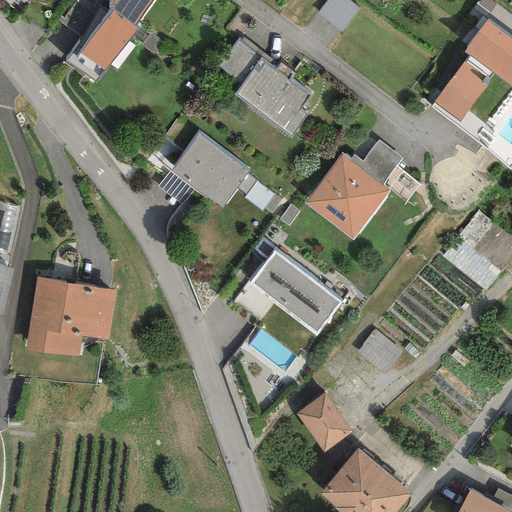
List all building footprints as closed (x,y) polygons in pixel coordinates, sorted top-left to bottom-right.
[(148,0),(108,0),(72,51),(98,68),(148,0)] [(322,0),(316,9),(341,28),(360,4),(353,0),(322,0)] [(511,29),(487,9),(464,38),(473,46),(437,92),(461,111),(499,62),(511,72),(511,29)] [(309,89),(261,52),(235,86),(289,129),(305,109),(298,103),(309,89)] [(247,167),(197,126),(169,160),(220,201),(247,167)] [(352,170),(336,158),(303,199),(348,234),(385,188),(382,184),(401,161),(376,141),(352,170)] [(339,297),(269,248),(242,286),(312,336),(339,297)] [(0,311),(14,264),(0,260),(0,311)] [(106,289),(30,277),(18,349),(72,357),(75,335),(98,339),(106,289)] [(343,430),(315,392),(287,412),(315,451),(343,430)] [(388,511),(404,494),(350,447),(311,490),(335,511),(388,511)] [(505,511),(506,511),(464,487),(449,511),(505,511)]
